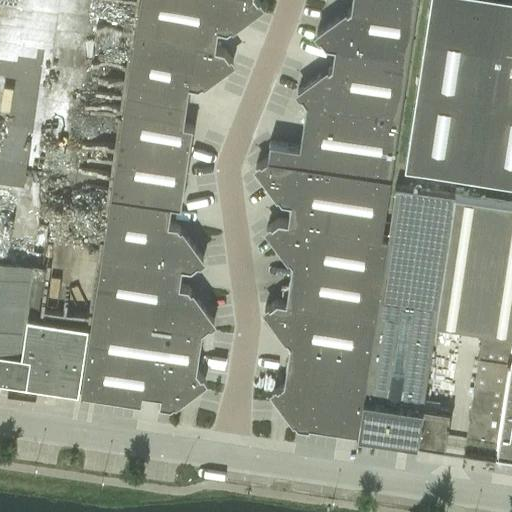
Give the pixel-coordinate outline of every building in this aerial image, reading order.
[(140,0),(135,36),(215,47),(218,29),(227,30),(262,4),(258,0),(140,0)] [(334,51),(406,62),(415,5),(379,0),(351,0),(350,8),(316,33),(325,45),(335,46),(334,51)] [(511,348),(496,455),(511,457),(511,0),(429,0),(402,165),(511,182),(511,348)] [(135,36),(125,99),(186,108),(189,85),(198,86),(233,61),(224,49),(215,47),(135,36)] [(305,105),(398,119),(406,62),(334,51),(332,65),(297,91),(306,102),(305,105)] [(125,99),(111,195),(171,204),(181,205),(193,125),(183,123),(186,108),(125,99)] [(267,157),(389,175),(398,119),(305,105),(299,145),(270,141),(267,157)] [(288,220),(380,235),(389,175),(267,157),(256,165),(281,200),(290,202),(288,220)] [(375,314),(394,185),(386,236),(380,235),(288,220),(278,219),(266,228),(292,262),(286,301),(375,314)] [(357,434),(415,442),(456,194),(394,185),(375,314),(365,375),(357,434)] [(511,202),(456,194),(415,442),(444,446),(450,409),(438,407),(438,411),(421,409),(431,346),(449,349),(452,325),(482,330),(464,450),(469,451),(494,461),(493,467),(494,467),(496,455),(511,348),(511,202)] [(111,195),(102,254),(182,266),(191,267),(203,258),(177,224),(168,222),(171,204),(111,195)] [(102,254),(93,314),(202,330),(214,321),(188,286),(179,285),(182,266),(102,254)] [(0,379),(26,384),(32,347),(19,345),(23,316),(24,317),(32,266),(0,261),(0,379)] [(290,343),(286,363),(365,375),(375,314),(286,301),(276,299),(264,308),(290,343)] [(202,330),(93,314),(81,393),(82,393),(82,392),(141,401),(142,392),(160,394),(159,404),(171,405),(205,380),(196,368),(202,330)] [(32,347),(26,384),(78,391),(88,326),(24,317),(23,316),(19,345),(32,347)] [(356,433),(357,434),(365,375),(286,363),(284,382),(272,390),(297,425),(309,426),(310,424),(356,431),(356,433)]
